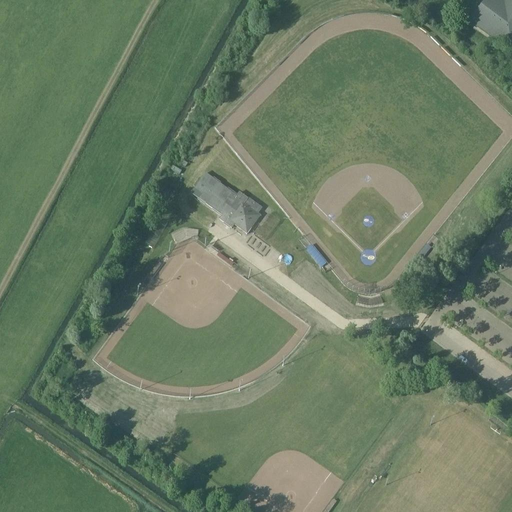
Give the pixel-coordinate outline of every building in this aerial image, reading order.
[(511,0),(505,10),(500,6),(504,0),(503,0),(487,0),(471,22),(511,52),(511,51),(511,0)] [(237,197),(205,174),(192,194),(223,216),(220,220),(232,228),(234,225),(247,234),(260,215),(259,214),(262,209),(248,198),(248,199),(240,193),(237,197)] [(165,198),(167,195),(157,188),(155,192),(165,198)] [(163,204),(165,200),(154,193),(152,197),(163,204)] [(163,205),(152,199),(149,204),(160,211),(163,205)] [(444,237),(437,231),(411,264),(406,270),(412,275),(444,237)] [(326,264),(303,236),(297,241),(324,274),(330,269),(326,264)] [(209,246),(206,250),(233,271),(236,266),(209,246)] [(167,257),(162,254),(143,280),(148,283),(167,257)] [(333,499),(323,511),(330,511),(337,502),(333,499)]
